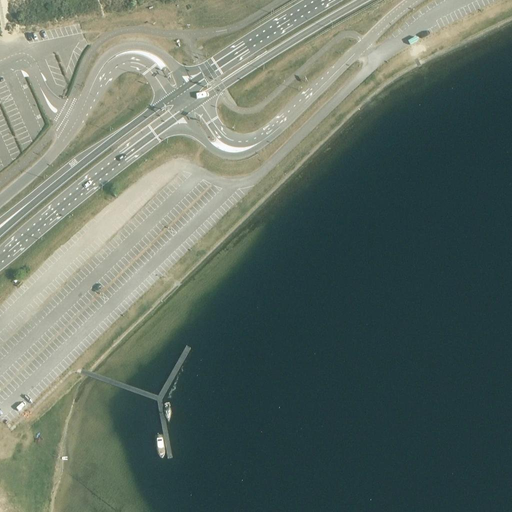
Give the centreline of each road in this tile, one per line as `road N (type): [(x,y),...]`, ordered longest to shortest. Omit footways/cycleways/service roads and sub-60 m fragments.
road 1 (tertiary): [(190,110),(220,146),(254,145),(416,0)]
road 2 (unclassified): [(179,92),(146,54),(116,57),(102,68),(61,145),(0,202)]
road 3 (primary): [(0,260),(190,110)]
road 4 (primary): [(179,92),(0,232)]
road 5 (primary): [(190,110),(363,0)]
road 6 (primary): [(323,0),(179,92)]
